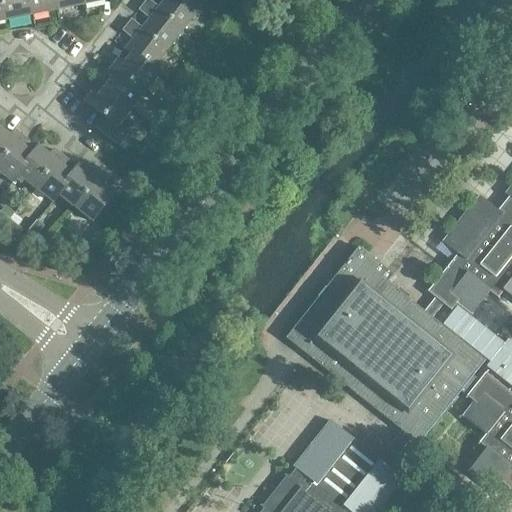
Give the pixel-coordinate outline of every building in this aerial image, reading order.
[(32,16),(28,0),(1,0),(6,21),(32,16)] [(58,11),(55,0),(28,0),(32,16),(58,11)] [(84,5),(82,0),(55,0),(58,11),(84,5)] [(186,26),(161,6),(158,9),(147,0),(142,6),(148,11),(144,16),(149,20),(145,25),(171,45),(186,26)] [(202,7),(192,0),(165,0),(161,6),(186,26),(202,7)] [(171,45),(145,25),(142,29),(131,21),(126,27),(131,31),(127,36),(133,40),(130,44),(156,65),(171,45)] [(156,65),(130,44),(124,51),(131,56),(123,65),(118,61),(116,64),(148,90),(159,76),(152,70),(156,65)] [(148,90),(116,64),(107,75),(112,79),(106,87),(133,109),(148,90)] [(133,109),(106,87),(96,99),(91,95),(85,102),(103,117),(94,128),(118,147),(128,135),(118,128),(133,109)] [(186,120),(196,107),(189,101),(179,114),(186,120)] [(164,133),(171,139),(179,128),(172,123),(164,133)] [(0,130),(0,163),(21,137),(14,132),(9,137),(0,130)] [(171,139),(164,133),(152,148),(159,153),(160,152),(171,139)] [(21,137),(0,163),(0,174),(11,184),(39,149),(38,148),(32,156),(23,149),(28,143),(21,137)] [(39,149),(11,184),(12,184),(18,177),(34,190),(61,157),(54,151),(49,157),(39,149)] [(61,157),(34,190),(51,203),(79,168),(78,168),(72,175),(63,168),(67,162),(61,157)] [(79,168),(51,203),(52,204),(58,196),(74,209),(100,176),(93,171),(89,176),(79,168)] [(100,176),(74,209),(92,223),(114,196),(103,187),(107,182),(100,176)] [(435,298),(443,304),(453,313),(458,307),(471,317),(490,294),(499,302),(505,294),(511,299),(511,184),(504,194),(511,200),(511,210),(508,207),(502,215),(479,196),(442,242),(456,254),(426,291),(435,298)] [(6,203),(1,211),(18,222),(23,215),(6,203)] [(0,224),(4,228),(10,221),(0,213),(0,224)] [(10,221),(4,228),(16,238),(22,231),(10,221)] [(33,240),(43,227),(36,222),(26,234),(33,240)] [(76,257),(86,244),(79,239),(69,251),(76,257)] [(286,340),(401,432),(391,445),(400,452),(410,439),(419,445),(486,361),(432,318),(443,304),(435,298),(424,312),(388,283),(394,275),(359,248),(286,340)] [(471,317),(458,307),(453,313),(441,325),(488,362),(485,367),(511,388),(511,342),(507,339),(503,344),(471,317)] [(511,391),(487,372),(466,399),(473,404),(463,416),(486,435),(478,445),(486,451),(468,473),(491,492),(500,481),(511,491),(511,391)] [(379,511),(404,481),(397,475),(404,467),(394,459),(400,452),(391,445),(385,452),(365,436),(359,445),(329,421),(292,468),(296,471),(289,479),(286,476),(261,508),(264,511),(263,511),(379,511)]
